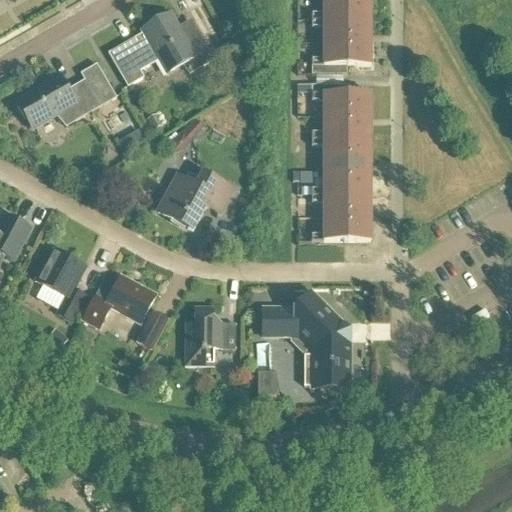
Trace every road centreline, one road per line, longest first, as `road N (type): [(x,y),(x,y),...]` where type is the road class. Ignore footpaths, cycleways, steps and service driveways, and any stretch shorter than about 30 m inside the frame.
road 1 (residential): [(398,277),(193,274),(0,165)]
road 2 (tertiary): [(0,384),(137,442),(215,456),(296,452),(404,418)]
road 3 (residential): [(398,277),(393,0)]
road 4 (residential): [(0,71),(128,0)]
road 5 (residential): [(404,418),(398,277)]
road 6 (tertiary): [(404,418),(511,363)]
